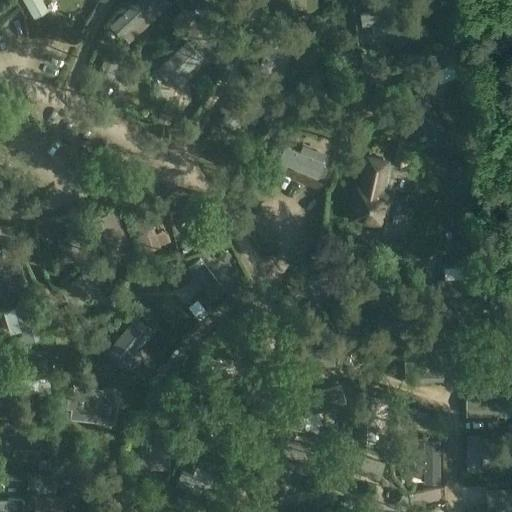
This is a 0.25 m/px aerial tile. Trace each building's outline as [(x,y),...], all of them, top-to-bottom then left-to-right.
[(24,0),(34,17),(47,9),(42,0),(24,0)] [(128,24),(138,15),(151,3),(160,12),(172,1),(170,0),(133,0),(118,15),(128,24)] [(177,17),(185,25),(197,14),(189,5),(177,17)] [(374,25),(398,21),(403,21),(401,7),(366,12),(367,25),(374,25)] [(335,23),(326,20),(323,27),(332,31),(335,23)] [(272,73),(283,38),(271,34),(260,69),(272,73)] [(151,76),(164,90),(200,57),(187,43),(151,76)] [(417,78),(435,69),(454,61),(447,47),(411,63),(417,78)] [(107,53),(93,88),(94,92),(102,95),(105,93),(119,58),(107,53)] [(373,88),(385,86),(383,74),(371,76),(373,88)] [(235,82),(214,122),(253,141),(263,122),(255,118),(267,99),(235,82)] [(443,133),(425,92),(409,99),(428,139),(443,133)] [(405,165),(408,149),(410,140),(399,137),(393,163),(405,165)] [(374,153),(392,156),(394,145),(377,141),(374,153)] [(323,177),(327,169),(324,164),(327,156),(304,146),(301,153),(286,147),(279,161),(318,178),(323,177)] [(358,187),(352,218),(383,225),(390,194),(381,193),(388,163),(369,159),(362,188),(358,187)] [(259,178),(267,167),(259,161),(251,171),(259,178)] [(5,181),(0,186),(0,193),(5,198),(14,189),(5,181)] [(144,249),(159,244),(155,233),(146,206),(131,211),(144,249)] [(201,208),(190,216),(211,244),(212,246),(223,238),(201,208)] [(112,257),(130,251),(116,210),(99,215),(112,257)] [(65,223),(67,232),(75,259),(87,255),(77,220),(65,223)] [(54,224),(41,227),(43,235),(56,232),(54,224)] [(181,244),(186,250),(193,245),(188,238),(181,244)] [(223,248),(219,257),(227,261),(232,253),(223,248)] [(426,252),(413,253),(414,263),(427,262),(426,252)] [(337,298),(349,295),(337,256),(326,260),(337,298)] [(223,289),(198,258),(187,267),(212,298),(223,289)] [(0,266),(0,279),(23,272),(19,260),(0,266)] [(361,302),(377,300),(373,260),(357,262),(361,302)] [(57,291),(65,303),(98,281),(90,269),(57,291)] [(469,279),(445,281),(436,282),(438,296),(478,292),(476,278),(469,279)] [(207,312),(196,297),(187,305),(198,319),(207,312)] [(17,305),(28,341),(41,337),(30,301),(17,305)] [(463,345),(447,308),(433,315),(449,351),(463,345)] [(152,328),(137,315),(107,352),(122,364),(124,362),(132,368),(142,356),(134,349),(152,328)] [(367,327),(369,339),(377,338),(375,326),(367,327)] [(321,352),(321,342),(329,342),(329,330),(293,330),(293,342),(305,342),(305,353),(321,352)] [(340,350),(338,363),(349,364),(351,352),(340,350)] [(510,363),(509,353),(499,353),(500,363),(510,363)] [(36,370),(46,370),(46,358),(36,358),(36,370)] [(435,378),(435,380),(443,380),(443,361),(407,361),(407,379),(407,381),(410,380),(427,380),(427,378),(435,378)] [(191,373),(191,385),(231,386),(231,373),(191,373)] [(27,377),(28,393),(50,391),(49,376),(27,377)] [(69,418),(89,421),(93,388),(74,386),(72,394),(68,393),(66,408),(71,408),(69,418)] [(101,389),(96,422),(116,424),(120,391),(101,389)] [(300,417),(338,404),(332,389),(295,401),(300,417)] [(504,399),(479,399),(467,399),(467,415),(508,415),(508,399),(504,399)] [(291,400),(281,402),(284,420),(294,418),(291,400)] [(429,414),(400,400),(395,410),(424,424),(429,414)] [(358,401),(357,441),(375,442),(376,401),(358,401)] [(171,428),(157,427),(155,454),(144,453),(143,469),(168,471),(171,428)] [(48,449),(48,433),(8,432),(7,448),(48,449)] [(480,451),(480,433),(466,433),(466,469),(480,469),(480,451)] [(190,439),(183,448),(191,454),(198,444),(190,439)] [(313,470),(317,448),(278,440),(275,455),(299,459),(297,467),(313,470)] [(425,441),(425,482),(439,482),(439,441),(425,441)] [(336,448),(332,463),(379,479),(384,463),(336,448)] [(41,458),(41,468),(51,469),(51,459),(41,458)] [(28,491),(54,493),(56,473),(30,471),(28,491)] [(219,486),(193,475),(184,472),(179,486),(216,501),(221,487),(219,486)] [(469,489),(470,505),(511,504),(511,488),(469,489)] [(66,511),(67,508),(80,509),(81,491),(66,490),(65,497),(38,495),(37,511),(66,511)] [(8,497),(7,511),(22,511),(23,497),(8,497)]
